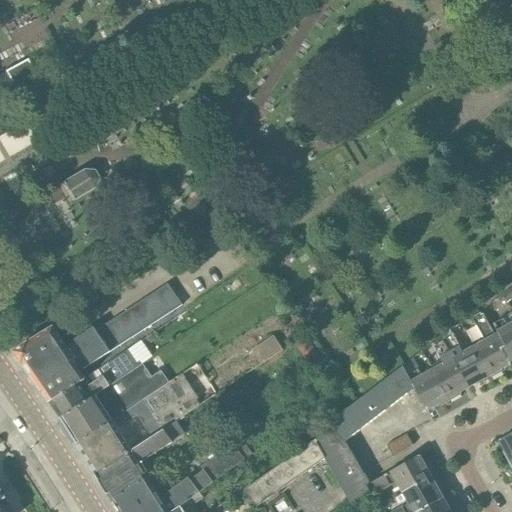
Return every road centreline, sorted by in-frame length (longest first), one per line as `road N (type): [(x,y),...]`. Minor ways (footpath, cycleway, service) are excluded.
road 1 (residential): [(90,511),(0,379)]
road 2 (residential): [(493,511),(463,449),(511,416)]
